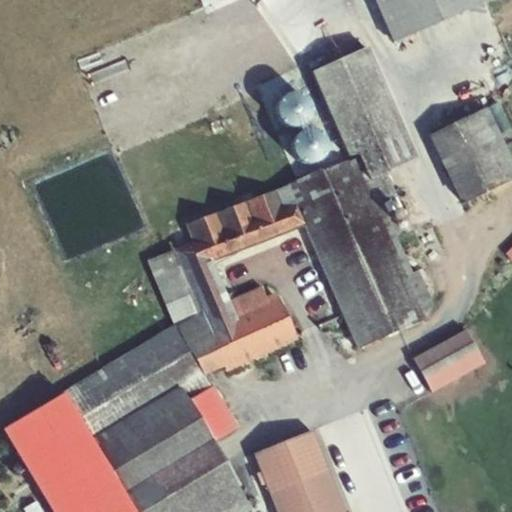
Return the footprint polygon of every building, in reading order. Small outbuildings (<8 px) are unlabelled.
[(371,0),(389,40),(482,0),(371,0)] [(354,156),(355,160),(185,225),(193,243),(150,261),(177,327),(6,430),(54,511),(243,511),(250,508),(210,440),(234,425),(204,374),(223,366),(225,370),(296,337),(279,298),(235,318),(211,262),(303,225),(358,349),(425,320),(421,312),(432,307),(417,271),(411,273),(380,201),(394,194),(385,173),(417,161),(369,51),(314,75),(349,158),(354,156)] [(431,134),(464,203),(505,183),(472,115),(431,134)] [(465,330),(413,360),(431,392),(484,363),(465,330)] [(256,453),(279,511),(345,511),(314,431),(256,453)]
